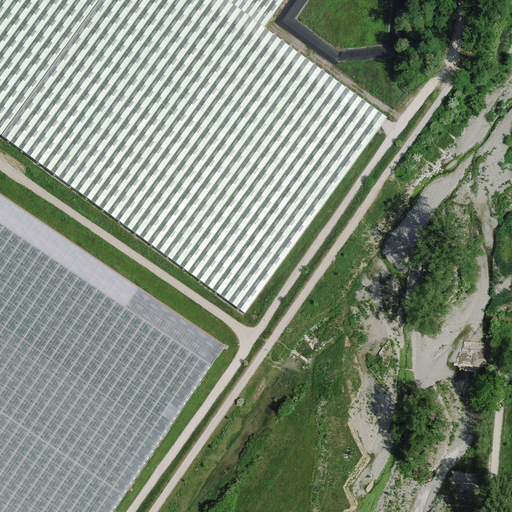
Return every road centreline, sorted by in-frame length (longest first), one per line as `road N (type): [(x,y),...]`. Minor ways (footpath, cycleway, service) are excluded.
road 1 (track): [(463,0),(442,71),(131,511)]
road 2 (track): [(447,89),(153,511)]
road 3 (track): [(253,337),(0,164)]
road 4 (track): [(493,511),(504,382),(511,377)]
